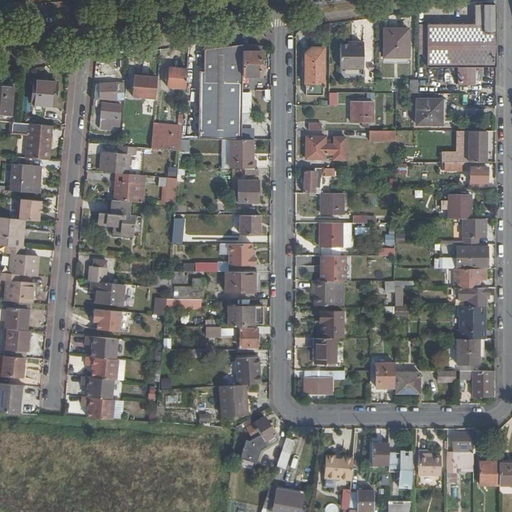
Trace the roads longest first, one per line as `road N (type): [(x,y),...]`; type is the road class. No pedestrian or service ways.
road 1 (residential): [(508,0),(509,402),(495,417),(294,417),(282,404),(280,1)]
road 2 (residential): [(52,404),(85,37)]
